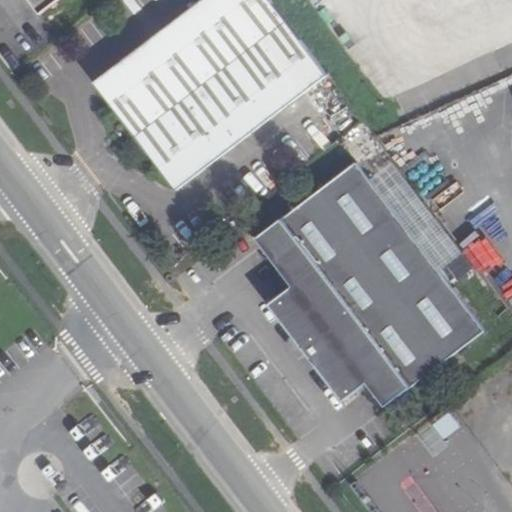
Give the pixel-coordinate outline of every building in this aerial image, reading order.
[(29,0),(41,14),(59,0),(29,0)] [(203,0),(95,83),(177,190),(327,75),(270,0),(203,0)] [(368,383),(387,406),(485,331),(357,163),(258,238),(294,286),(270,305),(344,401),(368,383)] [(451,261),(445,266),(455,280),(469,270),(453,248),(445,254),(451,261)] [(458,414),(444,424),(454,437),(468,427),(458,414)]
